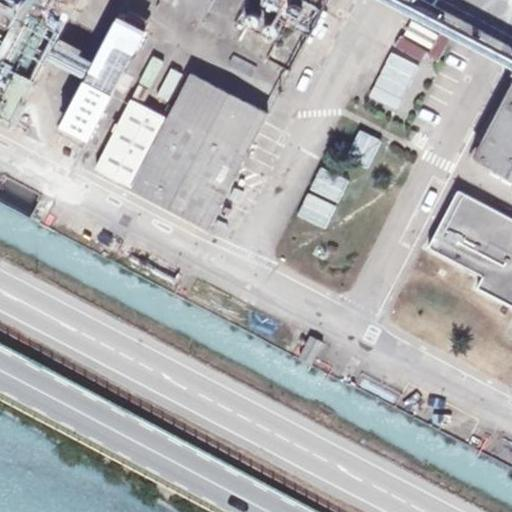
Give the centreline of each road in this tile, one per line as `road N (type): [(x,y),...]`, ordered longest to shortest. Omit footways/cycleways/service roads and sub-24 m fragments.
road 1 (secondary): [(0,292),(419,511)]
road 2 (trunk): [(0,371),(263,511)]
